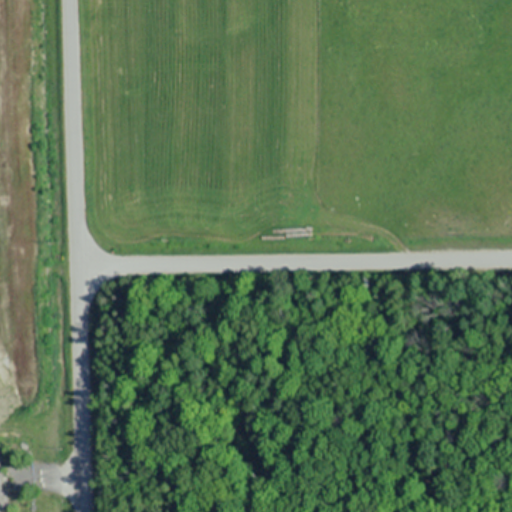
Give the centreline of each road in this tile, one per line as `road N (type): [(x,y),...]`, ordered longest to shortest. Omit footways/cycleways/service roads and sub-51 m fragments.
road 1 (residential): [(86,511),(71,0)]
road 2 (residential): [(80,267),(511,258)]
